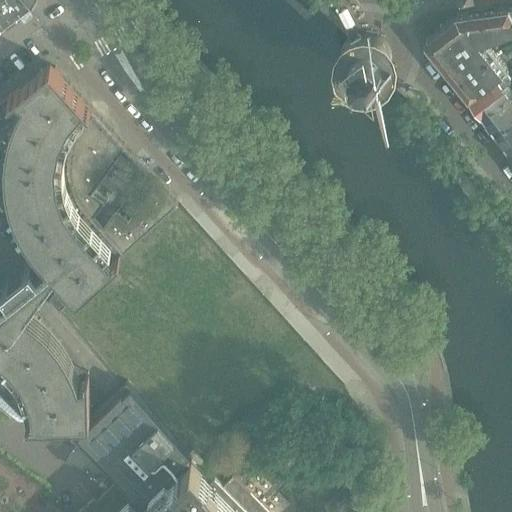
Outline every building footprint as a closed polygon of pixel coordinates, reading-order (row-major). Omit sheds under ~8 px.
[(0,0),(0,18),(23,0),(0,0)] [(427,40),(426,44),(469,97),(505,70),(507,68),(485,41),(511,30),(511,12),(510,8),(509,6),(457,14),(458,16),(429,38),(427,40)] [(341,51),(341,54),(341,58),(341,63),(342,67),(344,71),(346,74),(347,75),(351,79),(353,80),(355,81),(357,82),(360,83),(364,84),(369,84),(371,84),(374,83),(378,82),(382,79),(381,79),(383,78),(385,76),(387,74),(388,72),(390,69),(391,66),(391,64),(392,61),(392,58),(392,55),(391,51),(390,48),(388,45),(386,42),(384,39),(381,37),(377,35),(374,34),(371,33),(367,33),(363,33),(360,34),(357,35),(353,37),(351,39),(349,41),(348,39),(347,40),(344,44),(343,46),(342,49),(341,51)] [(0,405),(19,420),(54,419),(70,435),(91,418),(90,372),(87,372),(87,377),(81,379),(79,374),(76,366),(72,358),(68,350),(63,343),(58,336),(52,329),(46,323),(39,317),(32,311),(27,307),(30,302),(42,286),(55,268),(62,277),(64,279),(51,298),(59,309),(80,290),(178,202),(157,179),(156,181),(129,218),(116,209),(104,225),(95,214),(105,201),(92,191),(124,147),(126,146),(51,62),(23,85),(20,88),(19,88),(0,102),(0,106),(12,122),(0,131),(0,148),(6,156),(0,160),(0,179),(9,191),(0,198),(0,201),(40,253),(25,265),(0,285),(0,405)] [(505,70),(469,97),(469,98),(482,114),(510,93),(504,84),(511,79),(505,70)] [(511,91),(510,93),(482,114),(494,131),(511,118),(511,91)] [(511,118),(494,131),(507,148),(511,144),(511,118)] [(272,511),(235,474),(234,473),(226,481),(224,483),(215,474),(210,479),(188,456),(190,454),(132,385),(131,386),(91,418),(70,435),(116,481),(110,487),(97,500),(108,511),(272,511)]
